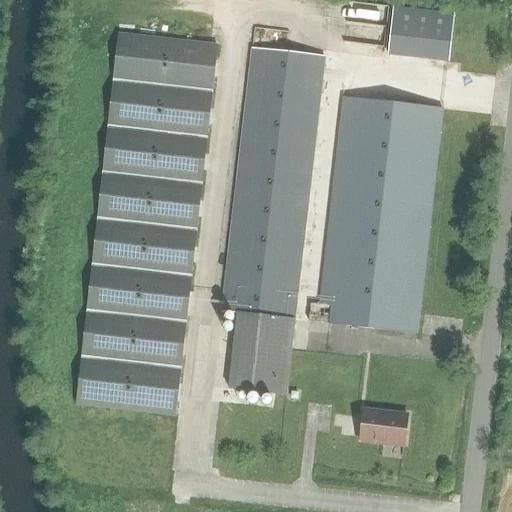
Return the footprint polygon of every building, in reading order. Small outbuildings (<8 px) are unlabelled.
[(452,60),(455,11),(393,7),(390,56),(452,60)] [(118,34),(107,127),(75,405),(175,417),(218,46),(118,34)] [(238,314),(229,390),(286,397),(325,58),(252,50),(222,313),(238,314)] [(443,110),(343,99),(320,306),(311,305),(309,322),(329,324),(329,325),(417,334),(443,110)] [(404,448),(407,416),(364,411),(362,427),(353,426),(351,441),(404,448)]
